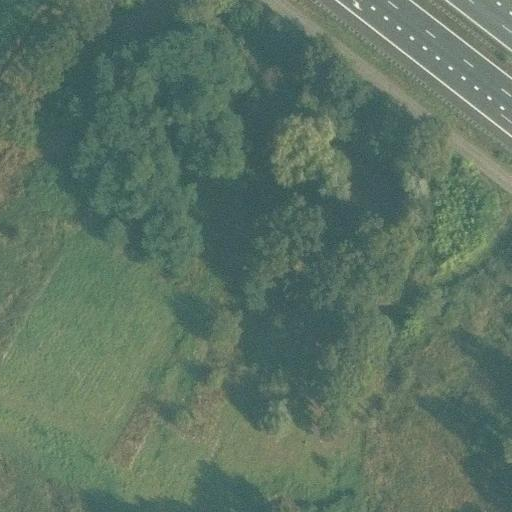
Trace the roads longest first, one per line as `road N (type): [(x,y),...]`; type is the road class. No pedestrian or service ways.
road 1 (unclassified): [(511,186),(273,0)]
road 2 (motorway): [(381,0),(511,101)]
road 3 (unclassified): [(0,112),(83,0)]
